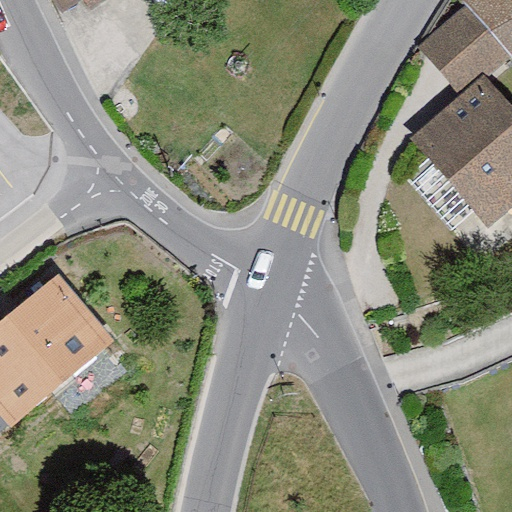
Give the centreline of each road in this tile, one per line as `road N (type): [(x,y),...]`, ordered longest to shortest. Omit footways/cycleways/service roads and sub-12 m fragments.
road 1 (tertiary): [(273,284),(331,131),(404,0)]
road 2 (tertiary): [(273,284),(348,390),(403,511)]
road 3 (tertiary): [(207,511),(273,284)]
road 4 (residential): [(10,0),(69,116),(116,176)]
road 5 (residential): [(116,176),(170,229),(273,284)]
road 6 (residential): [(0,263),(116,176)]
